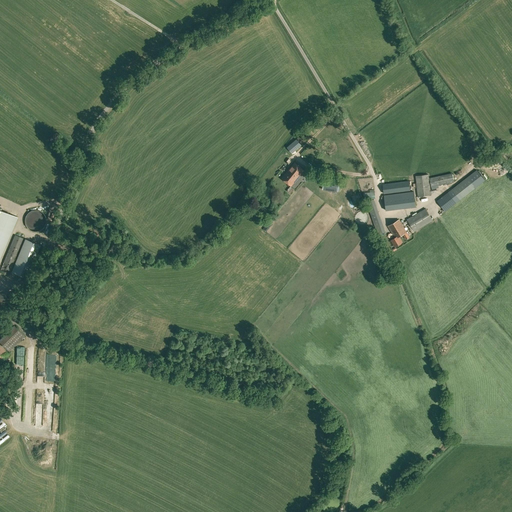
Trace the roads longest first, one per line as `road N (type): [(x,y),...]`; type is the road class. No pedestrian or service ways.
road 1 (track): [(266,0),(199,35),(124,91),(97,125),(48,257)]
road 2 (unclassified): [(374,176),(272,0)]
